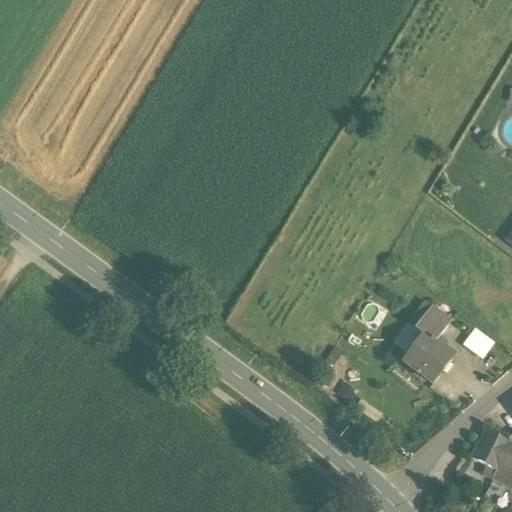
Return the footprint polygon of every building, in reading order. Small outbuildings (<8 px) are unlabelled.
[(450,325),(430,310),(420,324),(439,339),(450,325)] [(439,339),(420,324),(413,333),(421,338),(401,364),(432,388),(453,359),(434,346),(439,339)] [(462,347),(482,360),(494,344),(474,330),(462,347)] [(508,445),(485,434),(472,461),(486,469),(495,474),(491,481),(507,489),(511,480),(511,445),(508,443),(508,445)] [(495,474),(486,469),(482,476),(491,481),(495,474)]
